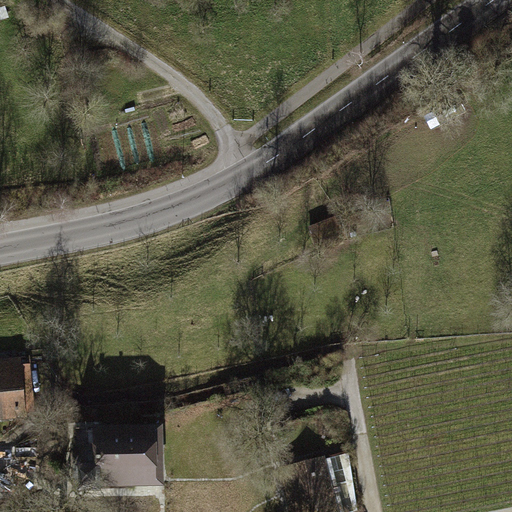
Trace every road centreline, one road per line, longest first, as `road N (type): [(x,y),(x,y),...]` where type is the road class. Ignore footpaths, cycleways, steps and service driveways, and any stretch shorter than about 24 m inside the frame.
road 1 (tertiary): [(494,0),(210,196),(120,230),(0,253)]
road 2 (track): [(55,0),(183,79),(255,171)]
road 3 (track): [(374,511),(350,367)]
